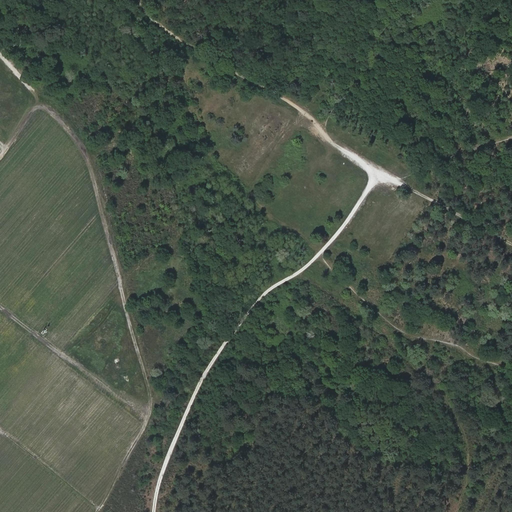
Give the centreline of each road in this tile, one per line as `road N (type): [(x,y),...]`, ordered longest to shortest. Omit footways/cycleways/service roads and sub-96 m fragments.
road 1 (track): [(0,53),(89,158),(151,398),(99,511)]
road 2 (track): [(153,511),(171,446),(214,358),(257,300),(323,249),(378,172)]
road 3 (track): [(455,511),(470,446),(451,399),(368,319),(301,270)]
road 4 (track): [(378,172),(292,104),(166,30),(138,0)]
road 5 (track): [(0,306),(147,418)]
road 6 (track): [(322,132),(406,0)]
road 7 (track): [(511,242),(378,172)]
road 8 (track): [(0,426),(101,509)]
road 9 (track): [(511,135),(392,179)]
